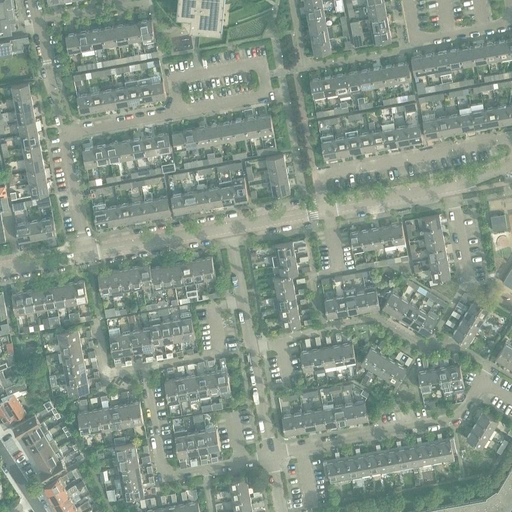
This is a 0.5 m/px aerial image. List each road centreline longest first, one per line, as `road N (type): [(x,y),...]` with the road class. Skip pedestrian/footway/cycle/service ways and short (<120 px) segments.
road 1 (residential): [(282,343),(283,336),(379,317),(426,344),(448,339),(492,366),(482,382)]
road 2 (residential): [(482,382),(453,420),(273,455)]
road 3 (residential): [(326,211),(319,176),(511,140)]
road 4 (residential): [(300,68),(511,20)]
road 5 (residential): [(205,468),(165,477),(143,368)]
road 6 (residential): [(230,226),(88,254)]
road 7 (residential): [(261,63),(170,79),(177,114)]
road 8 (residential): [(177,114),(267,98),(261,63)]
road 9 (residential): [(450,186),(326,211)]
road 10 (residential): [(88,254),(67,133)]
